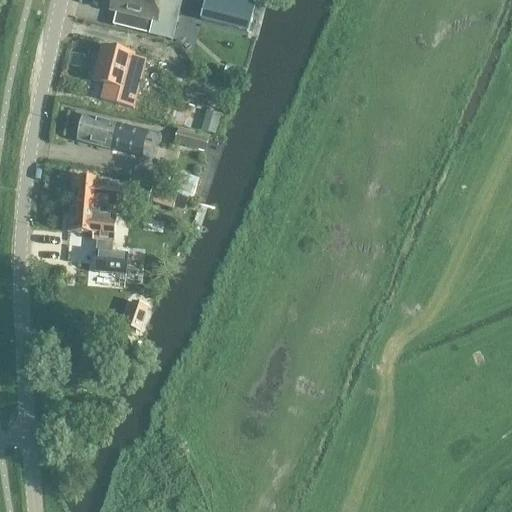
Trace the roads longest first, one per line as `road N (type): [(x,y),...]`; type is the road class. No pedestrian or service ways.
road 1 (track): [(268,511),(421,79),(460,0)]
road 2 (tertiary): [(34,511),(19,273),(31,150),(61,0)]
road 3 (track): [(354,511),(382,362),(423,301),(511,122)]
